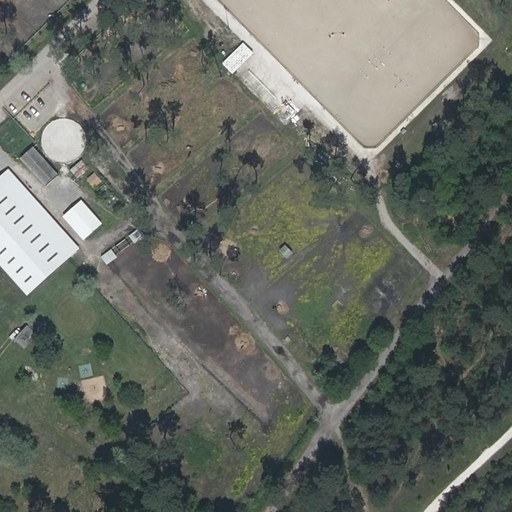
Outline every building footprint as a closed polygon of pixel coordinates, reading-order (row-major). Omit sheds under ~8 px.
[(322,54),(324,64),(337,61),(335,52),(322,54)] [(67,165),(83,149),(78,143),(62,159),(67,165)] [(32,146),(20,156),(46,184),(57,174),(32,146)] [(74,175),(86,164),(82,159),(70,169),(74,175)] [(5,172),(0,176),(0,264),(26,293),(65,257),(18,205),(28,197),(5,172)] [(95,172),(86,178),(93,188),(102,181),(95,172)] [(113,192),(103,201),(109,208),(119,199),(113,192)] [(28,197),(18,205),(65,257),(75,249),(28,197)] [(85,205),(69,220),(84,236),(100,222),(85,205)] [(287,259),(293,253),(286,244),(279,251),(287,259)] [(340,313),(346,307),(337,299),(331,306),(340,313)] [(27,326),(15,339),(24,347),(36,335),(27,326)]
